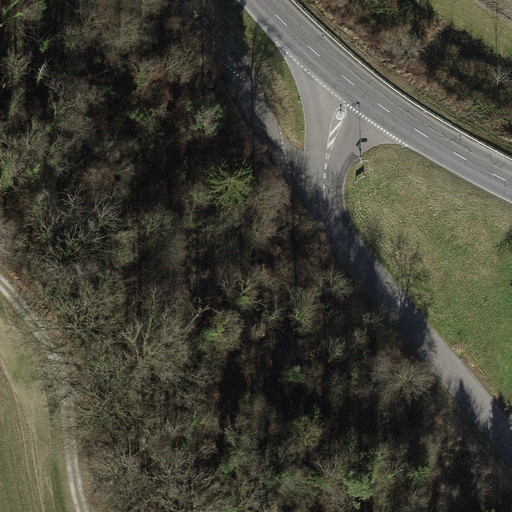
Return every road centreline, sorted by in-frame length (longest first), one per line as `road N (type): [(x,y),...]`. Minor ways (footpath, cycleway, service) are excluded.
road 1 (residential): [(356,89),(325,186),(337,227),(511,437)]
road 2 (track): [(84,511),(0,290)]
road 3 (tertiary): [(511,184),(356,89)]
road 4 (tertiary): [(356,89),(264,0)]
